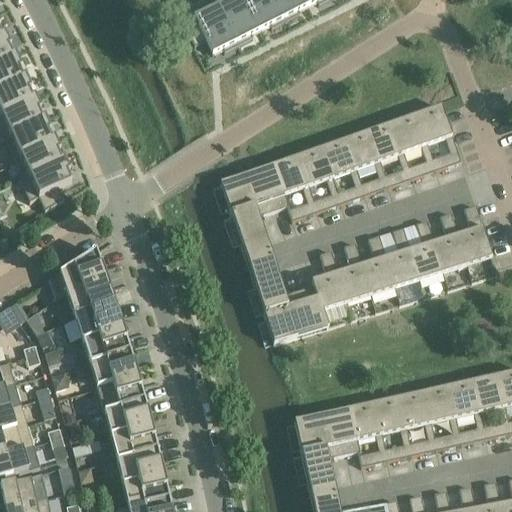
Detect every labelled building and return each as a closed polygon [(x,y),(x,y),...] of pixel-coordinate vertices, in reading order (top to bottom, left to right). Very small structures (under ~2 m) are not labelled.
[(242,0),(233,0),(217,8),(238,49),(252,42),(251,38),(260,34),(242,0)] [(242,0),(260,34),(269,29),(271,33),(285,25),(272,0),(242,0)] [(301,0),(272,0),(285,25),(300,18),(298,15),(307,10),(301,0)] [(301,0),(307,10),(316,5),(318,9),(332,2),(331,0),(301,0)] [(217,8),(181,26),(194,51),(205,45),(212,58),(222,53),(224,57),(238,49),(217,8)] [(1,41),(0,41),(0,67),(12,61),(11,60),(7,53),(10,52),(3,39),(0,40),(1,41)] [(12,61),(0,67),(0,93),(22,83),(21,82),(18,75),(21,74),(14,59),(11,60),(12,61)] [(22,83),(0,93),(0,118),(32,104),(31,103),(28,96),(31,95),(24,81),(21,82),(22,83)] [(32,104),(0,118),(0,144),(0,145),(4,143),(4,142),(41,125),(41,124),(37,116),(40,115),(34,102),(31,103),(32,104)] [(430,161),(436,175),(460,166),(441,110),(416,119),(426,149),(445,142),(449,154),(430,161)] [(412,183),(436,175),(430,161),(426,149),(416,119),(392,127),(402,157),(420,151),(424,163),(407,169),(412,183)] [(41,125),(4,142),(4,143),(14,163),(51,145),(50,144),(47,137),(50,136),(44,122),(41,124),(41,125)] [(388,192),(412,183),(407,169),(402,157),(392,127),(368,135),(379,165),(396,159),(401,171),(383,177),(388,192)] [(383,177),(379,165),(368,135),(344,144),(355,173),(373,167),(378,179),(359,185),(364,200),(388,192),(383,177)] [(51,145),(14,163),(23,182),(23,183),(60,166),(60,165),(57,158),(59,157),(56,150),(53,143),(50,144),(51,145)] [(359,185),(355,173),(344,144),(321,152),(331,181),(349,175),(354,187),(335,194),(340,208),(364,200),(359,185)] [(317,217),(340,208),(335,194),(331,181),(321,152),(297,160),(307,189),(325,183),(329,196),(312,202),(317,217)] [(306,204),(287,210),(286,211),(292,226),(317,217),(312,202),(307,189),(297,160),(273,169),(279,187),(283,198),(301,191),(306,204)] [(23,182),(19,184),(29,207),(38,203),(44,216),(63,204),(58,193),(70,188),(66,179),(69,177),(63,164),(60,165),(60,166),(23,183),(23,182)] [(275,215),(267,191),(279,187),(273,169),(219,188),(231,219),(253,211),(257,221),(258,220),(275,215)] [(287,210),(283,198),(279,187),(267,191),(275,215),(286,211),(287,210)] [(457,238),(457,239),(466,269),(491,262),(475,210),(464,213),(470,234),(457,238)] [(267,247),(258,220),(257,221),(253,211),(231,219),(248,268),(271,260),(267,247)] [(446,242),(433,246),(442,277),(466,269),(457,239),(457,238),(451,217),(439,221),(446,242)] [(422,249),(409,253),(409,254),(418,284),(442,277),(433,246),(427,225),(415,228),(422,249)] [(418,284),(409,254),(409,253),(403,232),(391,236),(398,257),(385,261),(394,292),(418,284)] [(361,269),(370,299),(394,292),(385,261),(379,240),(367,244),(374,265),(361,269)] [(337,276),(346,307),(370,299),(361,269),(355,248),(343,251),(350,272),(337,276)] [(55,304),(65,298),(105,284),(95,255),(93,255),(94,256),(48,285),(55,304)] [(314,290),(322,314),(327,331),(328,331),(323,314),(346,307),(337,276),(330,255),(319,259),(326,280),(311,284),(313,290),(314,290)] [(283,299),(284,299),(275,272),(271,260),(248,268),(251,280),(263,316),(286,309),(283,299)] [(65,298),(74,321),(113,308),(108,293),(105,284),(65,298)] [(314,290),(313,290),(301,294),(309,317),(322,314),(314,290)] [(263,316),(273,348),(327,331),(322,314),(309,317),(301,294),(284,299),(283,299),(286,309),(263,316)] [(113,308),(74,321),(81,345),(121,332),(118,323),(113,308)] [(81,345),(89,369),(129,356),(124,341),(121,332),(81,345)] [(48,335),(37,340),(41,346),(42,351),(53,347),(48,335)] [(23,353),(25,362),(37,358),(35,350),(23,353)] [(45,358),(48,371),(61,367),(57,355),(45,358)] [(136,381),(134,371),(129,356),(89,369),(96,393),(132,382),(136,381)] [(37,358),(25,362),(28,371),(40,367),(37,358)] [(9,367),(0,369),(0,392),(15,388),(9,367)] [(511,376),(497,380),(503,409),(511,406),(511,421),(506,423),(510,438),(511,437),(511,376)] [(65,377),(52,380),(56,393),(68,389),(65,377)] [(503,409),(497,380),(472,385),(479,414),(498,410),(501,424),(482,428),(485,443),(510,438),(506,423),(503,409)] [(136,381),(132,382),(96,393),(103,417),(143,405),(139,390),(136,381)] [(472,385),(448,391),(454,420),(473,415),(476,429),(457,434),(461,449),(485,443),(482,428),(479,414),(472,385)] [(15,388),(0,392),(0,414),(21,409),(15,388)] [(47,391),(35,395),(38,403),(49,400),(47,391)] [(454,420),(448,391),(423,396),(429,425),(448,421),(451,435),(433,439),(436,454),(461,449),(457,434),(454,420)] [(423,396),(398,402),(405,431),(424,426),(427,440),(408,445),(411,460),(436,454),(433,439),(429,425),(423,396)] [(52,409),(49,400),(38,403),(40,412),(52,409)] [(411,460),(408,445),(405,431),(398,402),(374,407),(380,436),(399,432),(402,446),(383,450),(387,466),(411,460)] [(110,441),(146,431),(150,429),(143,405),(103,417),(110,441)] [(349,413),(353,431),(355,442),(374,437),(377,451),(358,456),(357,456),(361,471),(387,466),(383,450),(380,436),(374,407),(349,413)] [(0,437),(27,429),(21,409),(0,414),(0,437)] [(353,431),(349,413),(294,425),(301,458),(325,452),(328,462),(346,458),(340,434),(353,431)] [(67,426),(75,423),(72,416),(65,419),(67,426)] [(78,424),(68,427),(71,437),(81,434),(78,424)] [(0,437),(0,459),(21,453),(33,450),(27,429),(0,437)] [(150,429),(146,431),(110,441),(116,465),(156,454),(153,439),(150,429)] [(346,458),(357,456),(358,456),(355,442),(353,431),(340,434),(346,458)] [(47,436),(50,445),(61,441),(59,433),(47,436)] [(61,441),(50,445),(52,454),(64,450),(61,441)] [(100,444),(72,452),(75,461),(102,453),(100,444)] [(33,450),(21,453),(0,459),(0,483),(39,471),(33,450)] [(312,508),(336,503),(334,490),(328,462),(325,452),(301,458),(312,508)] [(116,465),(122,489),(163,479),(160,470),(156,454),(116,465)] [(90,472),(79,476),(82,485),(93,482),(90,472)] [(0,489),(0,495),(4,511),(47,503),(41,477),(30,481),(30,483),(0,490),(0,489)] [(131,511),(168,504),(165,489),(163,479),(122,489),(126,511),(131,511)] [(511,505),(499,508),(499,511),(511,511),(511,483),(508,484),(511,504),(511,505)] [(73,487),(61,490),(63,499),(75,496),(73,487)] [(499,508),(495,487),(483,489),(487,510),(478,511),(499,511),(499,508)] [(474,511),(470,491),(459,493),(462,511),(474,511)] [(436,511),(448,511),(445,496),(434,498),(436,511)] [(422,511),(421,501),(409,503),(410,511),(422,511)] [(3,511),(48,511),(47,503),(4,511),(3,511)] [(101,511),(100,503),(86,506),(86,511),(101,511)] [(338,511),(336,503),(312,508),(312,511),(338,511)]
